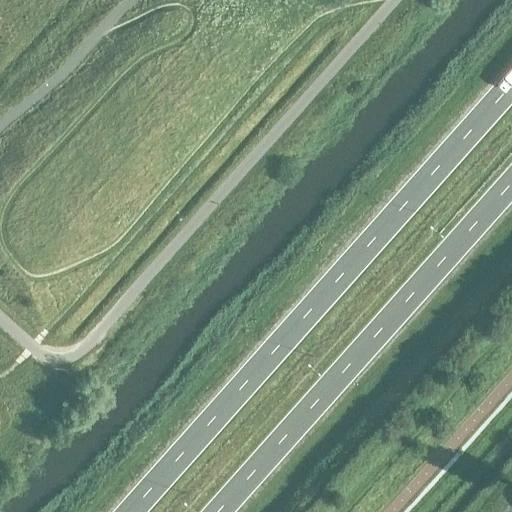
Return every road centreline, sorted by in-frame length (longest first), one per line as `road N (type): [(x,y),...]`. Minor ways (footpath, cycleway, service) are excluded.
road 1 (trunk): [(511,85),(130,511)]
road 2 (unknown): [(353,0),(242,109),(0,378)]
road 3 (trunk): [(221,511),(511,185)]
